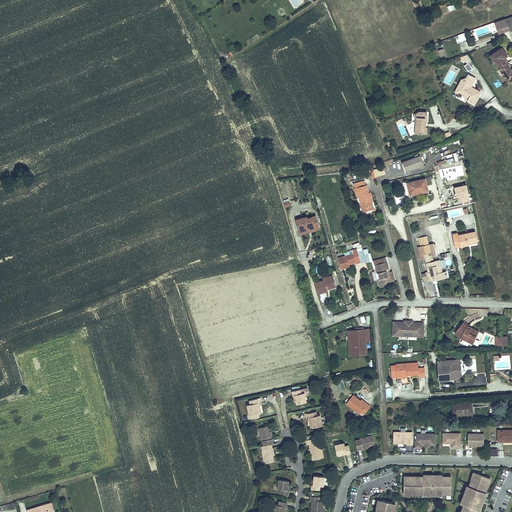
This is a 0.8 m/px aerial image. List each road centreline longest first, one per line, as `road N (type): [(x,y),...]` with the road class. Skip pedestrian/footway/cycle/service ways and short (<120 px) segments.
road 1 (residential): [(337,511),(349,477),(380,462),(511,462)]
road 2 (residential): [(325,324),(374,305),(511,302)]
road 3 (residential): [(393,380),(409,395),(511,387)]
